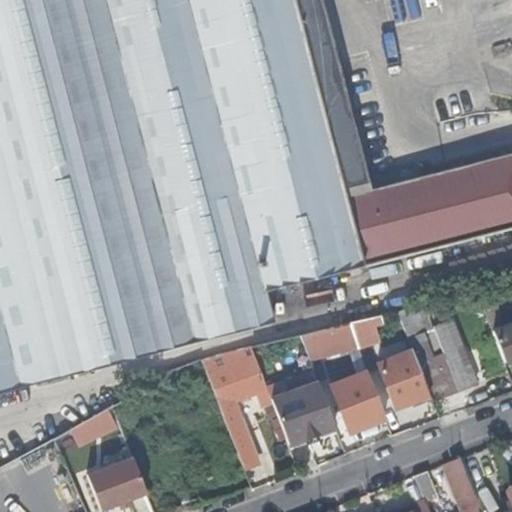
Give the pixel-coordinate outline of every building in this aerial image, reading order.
[(0,0),(0,389),(259,323),(252,294),(180,0),(0,0)] [(336,198),(286,0),(180,0),(252,294),(511,227),(511,177),(506,156),(369,190),(336,198)] [(321,0),(286,0),(336,198),(369,190),(321,0)] [(474,311),(483,308),(479,296),(468,298),(474,311)] [(377,343),(370,319),(350,324),(359,348),(377,343)] [(425,333),(409,340),(413,351),(430,395),(432,400),(478,383),(466,352),(465,352),(453,322),(435,329),(446,359),(436,362),(425,333)] [(354,350),(347,325),(300,335),(303,345),(317,381),(330,377),(325,359),(354,350)] [(511,330),(494,337),(506,369),(511,366),(511,330)] [(414,401),(430,395),(413,351),(378,364),(395,409),(414,401)] [(264,411),(274,407),(271,399),(253,352),(203,366),(205,370),(245,473),(261,466),(238,406),(259,398),(264,411)] [(352,431),(386,418),(369,375),(335,388),(352,431)] [(314,382),(271,399),(274,407),(289,445),(335,427),(318,383),(314,382)] [(0,465),(35,446),(108,405),(102,394),(48,425),(46,416),(0,427),(0,465)] [(432,400),(430,395),(414,401),(416,407),(432,400)] [(102,511),(113,511),(149,498),(133,457),(110,466),(88,474),(102,511)] [(482,511),(481,508),(484,507),(464,458),(448,465),(459,493),(467,494),(468,501),(477,510),(472,511),(482,511)] [(441,497),(431,471),(418,477),(427,501),(428,502),(441,497)] [(467,494),(459,493),(466,511),(472,511),(477,510),(468,501),(467,494)] [(417,511),(430,507),(428,502),(427,501),(399,511),(417,511)]
